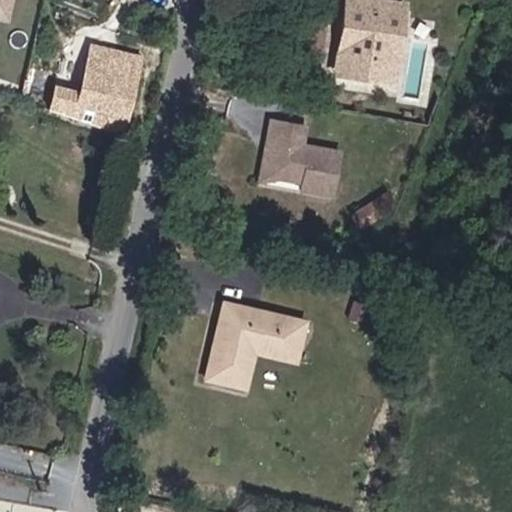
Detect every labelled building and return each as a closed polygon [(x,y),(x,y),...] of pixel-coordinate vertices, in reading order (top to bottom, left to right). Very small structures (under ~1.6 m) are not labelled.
[(0,0),(0,15),(6,17),(9,0),(0,0)] [(379,11),(381,1),(375,0),(343,0),(343,5),(379,11)] [(391,82),(402,4),(381,1),(379,11),(343,5),(339,28),(344,29),(341,50),(346,51),(343,72),(343,75),(391,82)] [(343,72),(346,51),(341,50),(344,29),(339,28),(332,74),(343,75),(343,72)] [(125,115),(138,58),(108,51),(105,66),(90,62),(80,104),(125,115)] [(67,114),(72,98),(48,89),(42,105),(67,114)] [(324,200),(333,155),(296,148),(300,130),(265,122),(261,142),(268,143),(273,181),(296,186),(294,193),(324,200)] [(268,143),(261,142),(252,185),(273,181),(268,143)] [(360,228),(378,215),(370,202),(351,215),(360,228)] [(362,322),(367,305),(352,300),(346,318),(362,322)] [(294,361),(303,322),(221,302),(204,378),(243,388),(252,352),(294,361)]
